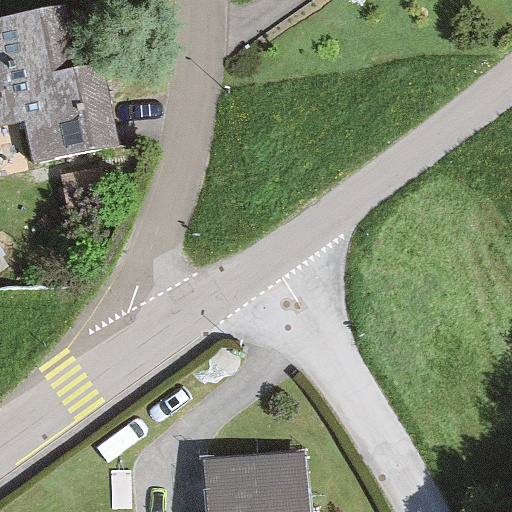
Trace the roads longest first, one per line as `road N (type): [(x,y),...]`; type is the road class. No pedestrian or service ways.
road 1 (residential): [(198,0),(183,149),(124,357)]
road 2 (residential): [(273,255),(427,511)]
road 3 (unclassified): [(273,255),(511,76)]
road 4 (unclassified): [(124,357),(273,255)]
road 5 (unclassified): [(0,444),(124,357)]
